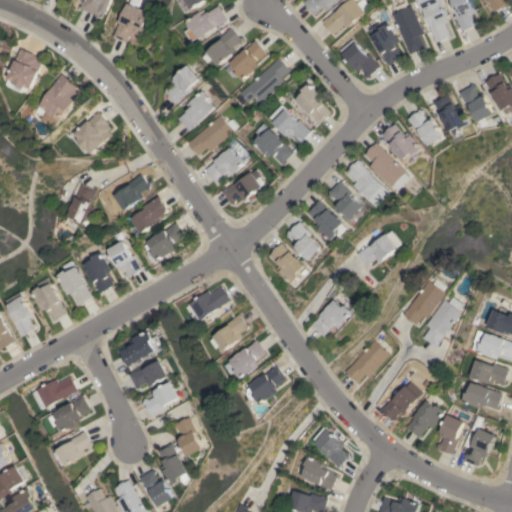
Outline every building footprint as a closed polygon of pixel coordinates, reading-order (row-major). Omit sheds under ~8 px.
[(83,0),(112,0),(106,14),(101,12),(99,15),(94,13),(93,13),(80,8),(83,0)] [(120,20),(128,3),(129,3),(130,0),(142,0),(139,7),(146,9),(145,10),(151,13),(141,36),(135,33),(134,36),(130,35),(127,42),(113,36),(120,20)] [(177,0),(205,0),(190,9),(185,12),(177,0)] [(339,0),(326,11),(322,7),(314,15),(310,10),(310,11),(306,7),(307,7),(303,2),(304,0),(339,0)] [(354,0),(357,3),(360,0),(364,0),(370,6),(364,11),(365,12),(346,28),(344,25),(332,34),(325,25),(326,25),(322,21),(326,18),(348,0),(354,0)] [(422,10),(421,10),(416,0),(440,0),(449,21),(445,23),(450,36),(445,38),(446,39),(440,41),(440,40),(435,42),(422,10)] [(459,26),(460,26),(455,15),(457,14),(450,0),(470,0),(476,12),(471,14),(474,20),(478,21),(476,27),(473,26),(472,26),(472,27),(466,29),(461,31),(459,26)] [(507,0),(507,6),(504,5),(503,6),(504,7),(498,10),(498,9),(494,12),(491,8),(492,7),(488,2),(487,2),(485,0),(507,0)] [(392,14),(397,12),(394,7),(405,2),(407,7),(411,5),(424,33),(420,35),(425,47),(410,54),(392,14)] [(194,15),(203,9),(206,13),(218,5),(228,19),(223,23),(222,22),(200,37),(199,36),(191,40),(185,31),(190,28),(185,21),(194,15)] [(389,65),(383,53),(382,54),(371,36),(372,35),(368,28),(379,22),(382,26),(388,23),(393,31),(394,31),(396,35),(400,41),(396,44),(403,57),(389,65)] [(220,40),(219,38),(228,31),(227,30),(231,27),(234,30),(235,30),(240,35),(239,36),(240,37),(243,37),(243,43),(237,43),(233,46),(237,50),(219,65),(213,57),(207,62),(202,56),(220,40)] [(236,58),(235,57),(240,53),(241,54),(252,44),(255,40),(259,44),(259,43),(264,49),(263,49),(267,53),(256,62),(259,65),(255,68),(256,69),(251,74),(251,73),(242,80),(237,74),(233,78),(225,69),(231,63),(231,62),(236,58)] [(356,42),(367,56),(369,54),(376,62),(378,62),(381,66),(377,69),(371,74),(371,77),(365,77),(365,72),(362,68),(357,72),(343,54),(356,42)] [(21,48),(34,54),(34,55),(40,57),(38,61),(42,63),(32,88),(23,92),(8,86),(6,83),(8,78),(21,48)] [(240,92),(279,58),(283,62),(284,61),(287,65),(287,66),(290,70),(282,78),(285,81),(261,102),(255,95),(248,102),(247,101),(242,105),(236,98),(241,93),(240,92)] [(189,65),(201,78),(190,87),(192,90),(189,92),(180,99),(181,100),(178,103),(175,100),(174,100),(169,95),(170,95),(169,94),(166,94),(166,88),(171,88),(175,84),(172,80),(189,65)] [(70,109),(66,113),(64,114),(59,121),(54,128),(45,121),(45,122),(40,118),(42,115),(36,111),(39,106),(38,105),(62,73),(70,79),(69,80),(78,86),(76,89),(80,92),(70,107),(70,109)] [(511,110),(506,114),(503,110),(502,110),(499,104),(498,105),(495,99),(496,99),(488,86),(485,81),(490,79),(489,78),(495,75),(495,76),(500,73),(507,85),(510,83),(511,85),(511,110)] [(296,100),(304,91),(302,90),(309,83),(324,98),(321,101),(332,112),(320,123),(310,114),(296,100)] [(494,113),(478,122),(470,106),(468,107),(463,97),(462,97),(459,92),(471,86),(472,83),(478,85),(476,90),(478,95),(483,92),(494,113)] [(190,108),(186,104),(194,97),(195,98),(203,90),(210,97),(208,99),(215,108),(210,112),(211,112),(206,117),(205,116),(190,131),(179,118),(190,108)] [(463,110),(463,111),(469,124),(461,128),(460,126),(449,132),(433,101),(448,93),(455,107),(460,104),(463,110)] [(308,129),(309,128),(311,131),(308,134),(309,134),(304,139),(303,139),(303,143),(296,142),(296,138),(293,135),(290,138),(287,135),(287,136),(272,122),(268,117),(280,104),(286,110),(285,110),(297,122),(299,120),(308,129)] [(412,116),(412,115),(417,112),(419,112),(419,109),(425,110),(424,115),(428,119),(432,116),(445,135),(430,146),(420,131),(418,132),(412,123),(411,123),(408,119),(412,116)] [(99,111),(108,122),(107,123),(112,128),(109,130),(113,134),(92,153),(88,148),(86,150),(77,140),(79,138),(74,133),(99,111)] [(221,114),(228,122),(231,119),(238,126),(233,129),(234,130),(214,148),(215,148),(211,151),(208,147),(200,155),(189,142),(221,114)] [(400,154),(400,155),(396,150),(391,143),(383,134),(388,131),(387,130),(392,126),(392,127),(397,123),(405,134),(409,132),(411,135),(412,134),(423,148),(415,154),(414,152),(404,160),(400,154)] [(252,142),(260,135),(262,136),(269,128),(274,133),(275,132),(279,137),(294,152),(283,164),(275,156),(274,157),(271,154),(268,157),(252,142)] [(400,190),(395,186),(394,187),(371,166),(374,162),(366,154),(369,150),(373,145),(374,146),(377,142),(381,145),(380,146),(408,171),(407,172),(412,177),(400,190)] [(231,147),(239,155),(240,154),(247,161),(239,169),(234,174),(233,173),(230,175),(227,172),(218,181),(214,177),(214,178),(209,173),(210,173),(207,169),(231,147)] [(372,201),(354,185),(358,181),(347,172),(351,168),(350,167),(355,163),(359,159),(362,163),(369,170),(369,171),(386,186),(372,201)] [(222,191),(236,181),(237,183),(252,172),(263,186),(244,200),(241,196),(236,200),(236,204),(230,204),(231,202),(222,191)] [(125,210),(115,195),(131,184),(130,182),(137,177),(137,176),(141,173),(144,177),(144,176),(148,182),(149,184),(151,184),(150,190),(146,189),(142,192),(145,196),(125,210)] [(341,180),(345,184),(345,185),(347,186),(349,184),(354,190),(352,192),(354,193),(352,195),(365,206),(352,220),(335,205),(338,202),(335,196),(331,196),(330,190),(332,190),(341,180)] [(97,191),(91,204),(96,207),(91,217),(90,217),(86,226),(77,222),(75,226),(66,222),(69,215),(67,215),(70,209),(69,209),(72,203),(73,203),(79,189),(81,183),(97,191)] [(132,218),(146,209),(145,206),(161,195),(169,207),(168,211),(167,214),(160,218),(162,221),(142,233),(132,218)] [(325,233),(324,234),(316,226),(320,222),(308,212),(320,199),(324,204),(335,214),(336,213),(341,218),(340,218),(345,222),(340,228),(340,234),(339,235),(338,234),(333,240),(325,233)] [(304,224),(304,225),(312,233),(311,235),(324,247),(311,261),(296,246),(297,246),(295,244),(298,241),(294,236),(289,237),(289,230),(292,230),(293,229),(297,224),(298,225),(301,221),(304,224)] [(186,236),(173,245),(176,249),(157,261),(152,252),(155,250),(153,247),(147,251),(144,245),(149,242),(148,241),(153,237),(165,229),(166,230),(172,226),(172,225),(177,222),(186,236)] [(384,258),(385,259),(381,262),(378,258),(372,263),(372,266),(367,265),(367,264),(359,254),(372,243),(374,245),(388,233),(388,234),(392,230),(403,243),(384,258)] [(123,240),(131,255),(133,254),(139,265),(140,264),(142,269),(138,271),(133,275),(133,274),(131,275),(130,277),(125,276),(126,272),(123,267),(118,270),(107,249),(123,240)] [(287,276),(286,276),(281,272),(285,268),(271,255),(275,251),(274,251),(279,246),(279,247),(283,243),(302,261),(307,265),(301,270),(301,278),(298,276),(294,283),(287,276)] [(93,259),(91,256),(99,252),(102,258),(104,257),(105,260),(106,260),(109,266),(108,266),(110,270),(107,272),(114,285),(109,287),(110,288),(104,291),(99,293),(90,275),(89,276),(86,270),(83,264),(93,259)] [(78,305),(71,292),(66,294),(62,288),(63,288),(60,284),(61,284),(56,275),(64,270),(65,272),(75,266),(79,272),(83,277),(82,278),(86,284),(85,284),(89,291),(90,291),(93,296),(78,305)] [(427,318),(423,315),(417,324),(412,321),(412,322),(406,318),(407,317),(403,314),(406,310),(406,311),(428,280),(445,292),(427,318)] [(53,321),(46,308),(41,310),(35,301),(36,300),(31,291),(39,286),(40,288),(50,283),(54,289),(54,288),(57,294),(58,296),(59,296),(61,301),(65,308),(68,313),(53,321)] [(208,290),(210,294),(222,286),(225,290),(226,289),(229,294),(228,295),(231,299),(227,302),(217,308),(203,318),(199,321),(188,304),(208,290)] [(22,295),(34,315),(29,318),(32,323),(37,324),(36,330),(32,329),(31,330),(26,334),(25,333),(21,336),(19,332),(19,331),(13,321),(16,319),(7,305),(22,295)] [(440,342),(437,347),(423,337),(431,327),(427,324),(445,299),(449,302),(453,296),(464,305),(460,310),(462,311),(440,342)] [(311,325),(315,321),(316,321),(321,315),(320,314),(324,311),(326,309),(325,309),(328,305),(329,306),(334,299),(343,307),(345,305),(352,311),(342,323),(343,323),(338,328),(334,325),(324,336),(311,325)] [(511,330),(510,330),(508,334),(486,326),(493,309),(509,316),(510,313),(511,313),(511,330)] [(227,326),(226,324),(235,317),(235,316),(239,313),(242,317),(243,317),(246,322),(246,323),(247,324),(249,324),(248,330),(244,330),(239,333),(242,337),(223,351),(213,336),(227,326)] [(0,315),(2,318),(6,323),(5,324),(6,326),(7,326),(9,330),(8,330),(12,337),(13,337),(15,341),(11,344),(5,347),(1,349),(0,347),(0,315)] [(476,329),(486,333),(486,332),(492,334),(499,336),(498,337),(501,337),(505,339),(511,341),(511,358),(498,354),(497,359),(486,356),(486,355),(476,352),(477,351),(471,349),(473,342),(472,342),(476,329)] [(165,346),(152,354),(147,357),(146,357),(144,358),(140,360),(133,364),(129,366),(126,361),(126,362),(123,356),(121,351),(133,344),(131,341),(135,339),(134,338),(141,335),(150,330),(154,338),(159,335),(165,346)] [(267,353),(255,362),(258,366),(252,370),(251,370),(239,378),(234,370),(236,369),(229,360),(235,356),(234,355),(240,351),(240,352),(242,350),(257,339),(267,353)] [(369,377),(366,374),(358,382),(354,378),(353,379),(349,376),(350,375),(345,371),(349,367),(349,368),(374,340),(390,354),(369,377)] [(493,365),(493,363),(505,367),(505,366),(509,368),(508,372),(509,373),(506,379),(505,379),(507,382),(501,385),(499,382),(494,380),(492,384),(470,376),(476,359),(493,365)] [(150,387),(148,382),(142,385),(141,389),(136,387),(137,386),(130,374),(135,371),(146,366),(147,368),(163,360),(171,376),(150,387)] [(287,379),(274,387),(278,392),(267,399),(259,404),(253,396),(249,399),(246,394),(246,389),(250,387),(249,385),(254,381),(254,380),(259,377),(260,377),(277,365),(287,379)] [(35,390),(56,378),(58,382),(70,376),(73,380),(77,386),(76,386),(78,391),(74,393),(74,392),(70,394),(69,394),(63,396),(63,397),(44,408),(35,390)] [(167,405),(168,408),(158,413),(158,414),(154,416),(152,412),(151,412),(148,406),(148,405),(145,404),(146,398),(151,399),(156,397),(153,392),(174,381),(182,397),(167,405)] [(465,392),(468,393),(472,382),(478,384),(478,383),(484,386),(486,387),(491,388),(491,389),(498,392),(498,391),(503,393),(501,398),(502,398),(499,404),(497,409),(484,404),(483,408),(479,406),(478,407),(472,405),(462,401),(465,392)] [(404,414),(400,411),(396,416),(398,423),(392,424),(391,418),(390,417),(389,417),(384,413),(385,412),(382,409),(393,397),(395,398),(406,385),(420,397),(404,414)] [(92,411),(78,418),(81,422),(71,428),(71,427),(62,432),(58,425),(57,425),(57,424),(52,427),(47,417),(54,413),(54,412),(60,409),(59,408),(65,405),(65,406),(68,405),(68,404),(72,402),(79,399),(79,398),(84,396),(92,411)] [(406,427),(409,423),(410,423),(415,417),(414,416),(417,412),(417,413),(419,410),(418,410),(422,405),(423,405),(427,400),(436,407),(438,405),(445,411),(439,419),(439,420),(437,423),(433,429),(429,426),(419,438),(406,427)] [(438,450),(437,444),(441,443),(443,438),(439,436),(448,414),(464,421),(457,438),(459,438),(454,450),(455,451),(453,454),(449,452),(449,453),(443,450),(442,449),(438,450)] [(178,427),(180,421),(183,422),(183,421),(189,418),(190,418),(194,416),(196,421),(201,431),(199,432),(207,448),(192,456),(180,436),(185,433),(182,428),(178,427)] [(344,445),(341,448),(345,452),(349,452),(349,458),(347,458),(346,459),(346,460),(342,465),(342,464),(338,468),(334,465),(335,464),(326,456),(328,454),(315,443),(316,442),(313,439),(323,427),(326,430),(327,429),(344,445)] [(487,456),(482,454),(479,461),(480,464),(477,465),(476,465),(464,459),(471,443),(473,444),(480,428),(496,435),(487,456)] [(83,450),(85,454),(64,465),(56,449),(72,441),(70,439),(81,434),(80,433),(85,431),(87,435),(88,434),(90,440),(91,442),(93,443),(92,449),(87,447),(83,450)] [(0,444),(4,442),(8,450),(9,450),(10,451),(9,452),(10,454),(8,455),(12,462),(5,466),(5,467),(1,469),(0,469),(0,444)] [(175,442),(177,447),(176,447),(181,454),(185,461),(186,460),(189,466),(188,466),(191,472),(190,472),(194,478),(188,484),(187,482),(182,480),(174,485),(169,476),(168,476),(163,466),(167,464),(160,451),(175,442)] [(317,460),(318,459),(324,462),(323,463),(327,465),(326,469),(338,475),(336,479),(337,480),(334,486),(334,485),(331,490),(327,488),(327,487),(320,484),(320,485),(313,482),(307,479),(301,476),(302,475),(293,470),(301,454),(307,457),(308,455),(317,460)] [(0,482),(1,482),(0,479),(0,476),(18,465),(19,466),(24,463),(33,477),(13,489),(14,492),(4,498),(0,500),(0,482)] [(160,480),(165,477),(176,498),(160,506),(152,491),(150,492),(148,489),(147,489),(144,486),(146,485),(144,482),(141,477),(153,470),(154,469),(158,470),(157,474),(160,480)] [(123,511),(119,504),(118,504),(116,500),(120,498),(115,488),(120,485),(119,484),(125,481),(125,482),(130,479),(147,511),(123,511)] [(14,502),(12,498),(21,493),(30,488),(35,496),(33,497),(39,507),(32,511),(33,511),(3,511),(2,510),(14,502)] [(88,500),(86,496),(90,494),(90,493),(95,490),(96,491),(100,488),(106,498),(110,495),(119,511),(95,511),(89,500),(88,500)] [(312,509),(310,511),(303,511),(288,507),(293,490),(310,495),(311,493),(323,496),(328,497),(324,511),(319,511),(312,509)] [(380,511),(385,497),(399,501),(401,496),(411,500),(421,503),(419,511),(420,511),(380,511)] [(235,511),(240,503),(249,507),(247,510),(251,511),(235,511)]
